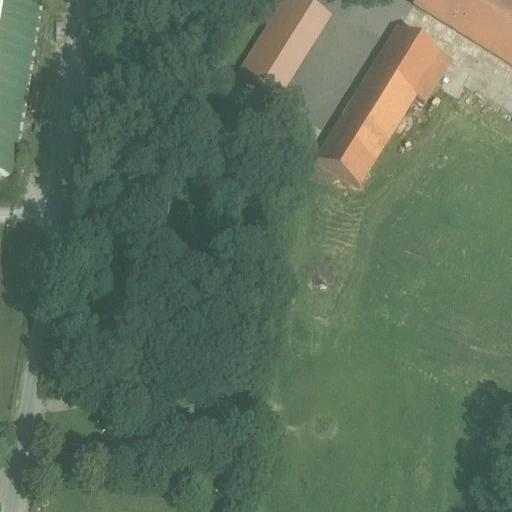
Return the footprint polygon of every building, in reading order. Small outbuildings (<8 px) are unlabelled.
[(327,18),(298,0),(290,0),(239,82),(274,104),(327,18)] [(511,0),(418,0),(413,8),(511,68),(511,0)] [(41,12),(0,4),(0,178),(13,181),(19,144),(41,12)] [(450,64),(398,32),(372,74),(415,100),(424,106),(450,64)] [(415,100),(372,74),(316,164),(358,191),(415,100)]
